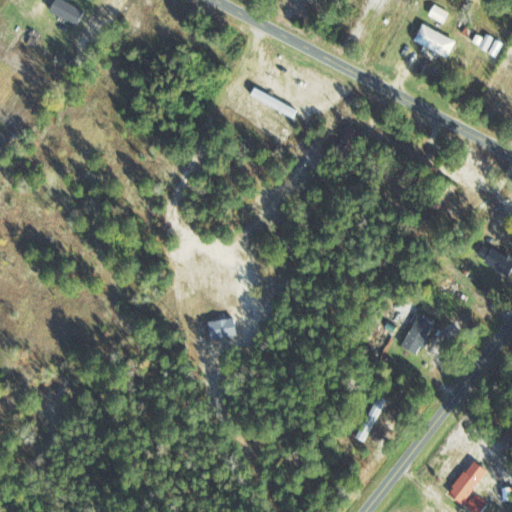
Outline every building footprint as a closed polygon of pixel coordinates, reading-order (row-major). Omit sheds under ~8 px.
[(80,26),(87,11),(62,0),(56,0),(51,13),(80,26)] [(444,24),(450,14),(437,5),(430,16),(444,24)] [(458,41),(424,25),(416,42),(450,58),(458,41)] [(352,157),(364,134),(350,126),(337,149),(352,157)] [(478,263),(511,273),(511,255),(483,246),(478,263)] [(403,346),(421,355),(438,321),(421,312),(403,346)] [(210,322),(212,339),(238,336),(236,319),(210,322)] [(387,400),(380,396),(357,438),(365,441),(387,400)] [(449,492),(462,504),(490,473),(477,461),(449,492)]
